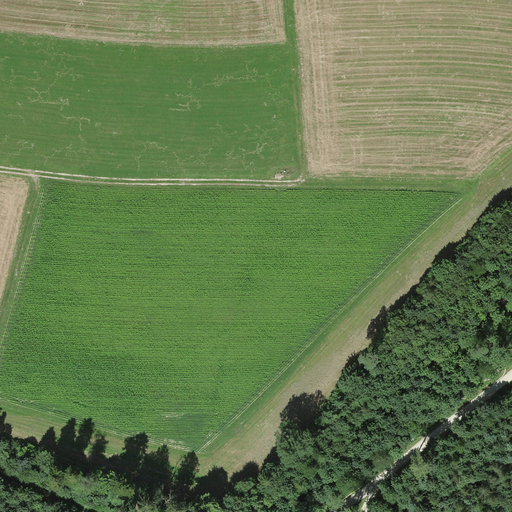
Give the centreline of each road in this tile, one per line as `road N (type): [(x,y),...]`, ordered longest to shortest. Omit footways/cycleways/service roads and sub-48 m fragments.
road 1 (track): [(481,184),(126,183),(30,175),(37,189),(0,327)]
road 2 (track): [(286,0),(300,183)]
road 3 (track): [(511,373),(372,485)]
